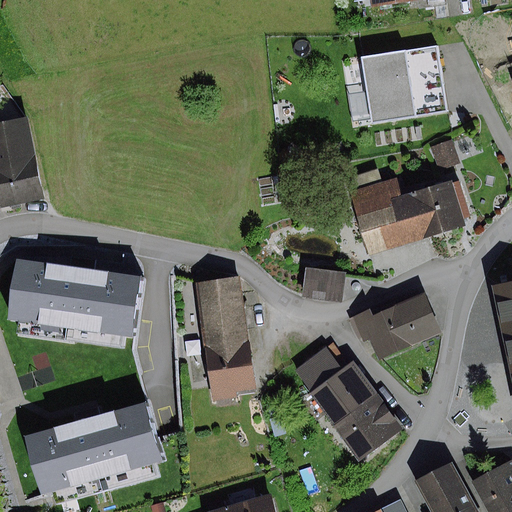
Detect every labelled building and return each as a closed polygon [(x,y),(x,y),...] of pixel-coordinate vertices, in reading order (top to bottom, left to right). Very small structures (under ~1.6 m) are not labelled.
[(419,0),(367,0),(369,10),(420,4),(419,0)] [(435,46),(342,61),(353,131),(449,115),(435,46)] [(27,121),(0,126),(0,210),(44,202),(27,121)] [(453,143),(431,150),(440,178),(462,170),(453,143)] [(414,240),(400,195),(395,178),(380,182),(377,170),(345,179),(367,254),(414,240)] [(450,180),(400,195),(414,240),(464,224),(450,180)] [(79,269),(13,260),(5,320),(129,337),(138,277),(79,269)] [(342,273),(305,268),(301,297),(338,302),(342,273)] [(240,281),(195,287),(210,400),(235,397),(234,391),(255,389),(240,281)] [(511,282),(492,286),(511,387),(511,282)] [(368,311),(352,317),(361,340),(368,337),(376,356),(435,331),(421,297),(371,318),(368,311)] [(331,424),(375,395),(352,361),(341,369),(326,346),(293,368),(331,424)] [(375,395),(331,424),(357,462),(401,433),(375,395)] [(90,418),(21,437),(37,495),(157,463),(141,404),(90,418)] [(511,511),(511,462),(473,483),(488,511),(511,511)] [(474,511),(449,464),(413,483),(428,511),(474,511)] [(275,511),(270,494),(213,511),(275,511)] [(371,511),(405,511),(399,499),(371,511)] [(165,511),(163,503),(150,507),(151,511),(165,511)]
